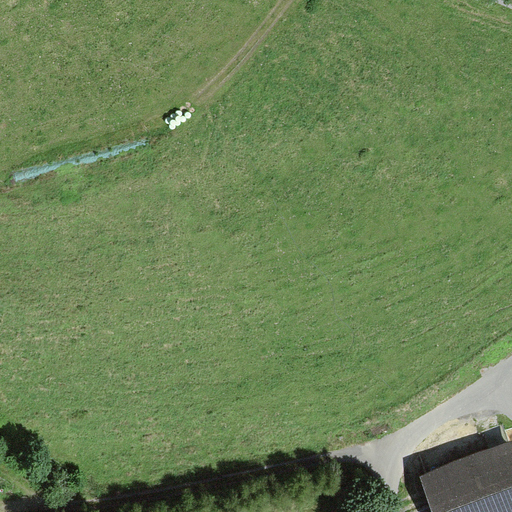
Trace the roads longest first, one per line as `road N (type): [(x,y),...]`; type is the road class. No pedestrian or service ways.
road 1 (track): [(91,511),(415,446)]
road 2 (unclassified): [(393,511),(396,478),(415,446),(511,377)]
